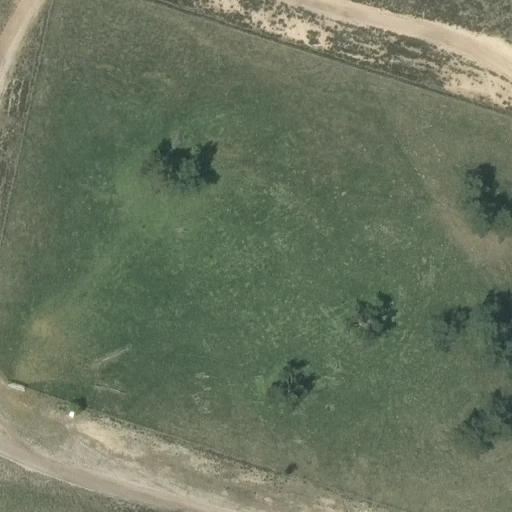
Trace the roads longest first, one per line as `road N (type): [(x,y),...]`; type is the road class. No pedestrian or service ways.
road 1 (track): [(511,72),(468,47),(302,0)]
road 2 (track): [(0,446),(206,511)]
